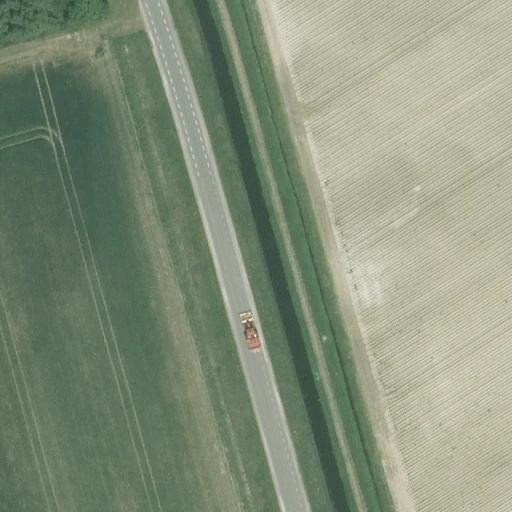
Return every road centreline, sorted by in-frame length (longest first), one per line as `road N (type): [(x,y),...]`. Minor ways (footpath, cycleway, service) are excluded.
road 1 (secondary): [(295,511),(149,0)]
road 2 (track): [(361,511),(218,0)]
